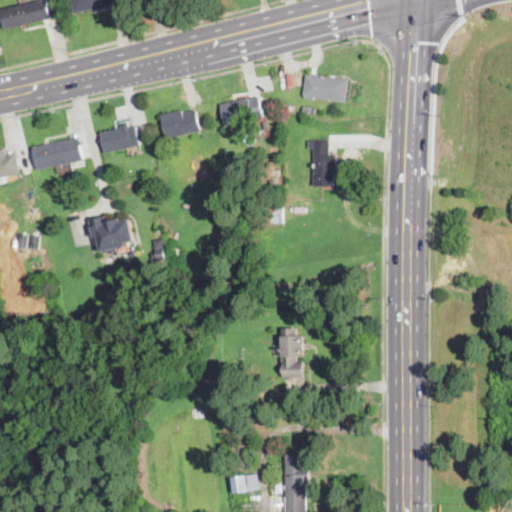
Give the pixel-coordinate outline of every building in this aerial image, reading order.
[(7,28),(5,29),(1,9),(38,0),(47,0),(52,18),(7,28)] [(88,10),(76,13),(72,0),(117,0),(118,3),(88,10)] [(320,75),(327,76),(350,79),(347,102),(314,97),(314,100),(303,98),(307,74),(315,75),(316,74),(320,75)] [(261,97),(261,99),(265,117),(227,126),(222,104),(250,97),(251,98),(260,96),(261,97)] [(198,111),(202,127),(203,130),(168,139),(162,115),(183,110),(184,113),(198,110),(198,111)] [(137,125),(138,129),(141,145),(106,153),(101,132),(129,126),(129,127),(137,125)] [(54,166),(39,170),(34,147),(76,138),(79,137),(84,160),(54,166)] [(336,186),(315,185),(315,140),(331,141),(331,155),(336,155),(336,186)] [(17,154),(18,155),(22,173),(0,177),(0,154),(8,153),(8,155),(17,153),(17,154)] [(51,199),(54,212),(46,214),(43,201),(51,199)] [(285,207),(285,216),(291,216),(291,220),(285,220),(285,224),(251,224),(251,215),(263,215),(263,207),(285,207)] [(219,222),(216,223),(214,214),(222,212),(224,221),(219,222)] [(106,217),(107,221),(121,218),(122,221),(131,219),(136,240),(127,242),(128,246),(118,249),(119,252),(110,254),(109,251),(103,252),(101,242),(96,243),(90,220),(106,217)] [(28,241),(28,248),(19,247),(21,235),(21,234),(29,235),(28,241)] [(41,236),(40,249),(31,248),(32,236),(41,236)] [(168,264),(159,266),(156,250),(165,248),(168,264)] [(299,329),(299,336),(305,336),(305,356),(299,356),(299,361),(307,361),(307,377),(284,377),(284,335),(284,328),(299,328),(299,329)] [(307,465),(311,465),(312,483),(307,484),(307,511),(288,511),(286,454),(307,454),(307,465)] [(249,491),(235,493),(233,477),(258,473),(260,490),(249,491)]
